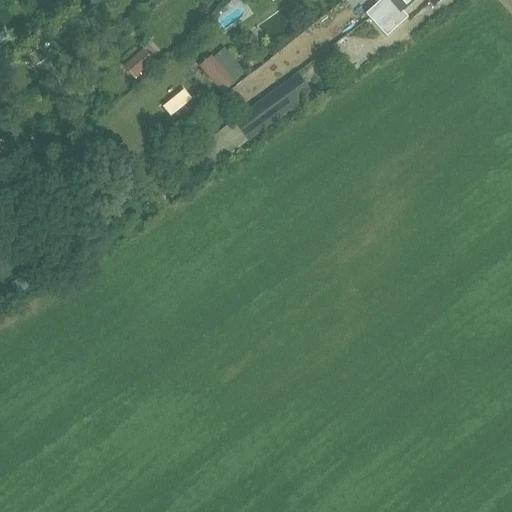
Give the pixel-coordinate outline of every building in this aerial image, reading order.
[(385,0),(367,16),(387,38),(408,18),(403,12),(416,0),(385,0)] [(27,59),(33,68),(47,59),(41,50),(27,59)] [(199,67),(222,94),(235,83),(212,56),(199,67)] [(235,122),(249,141),(289,112),(275,92),(235,122)] [(192,100),(170,118),(178,127),(199,110),(192,100)] [(213,138),(228,157),(247,143),(233,123),(213,138)]
